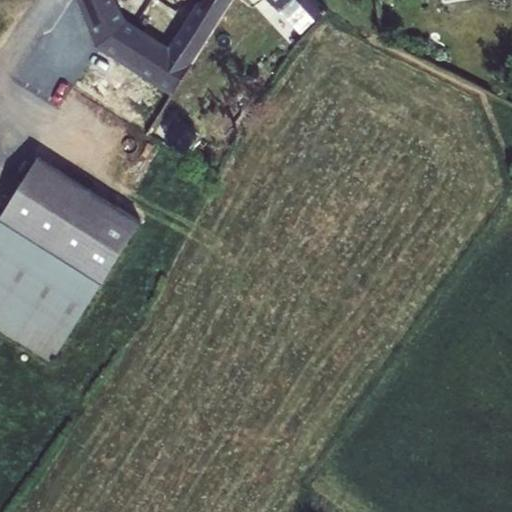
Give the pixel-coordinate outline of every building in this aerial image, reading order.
[(169,93),(236,0),(77,0),(94,41),(144,76),(169,93)] [(324,0),(277,0),(286,7),(292,0),(297,0),(316,17),(329,4),(324,0)] [(20,48),(4,50),(2,78),(21,78),(20,48)] [(169,93),(144,76),(117,116),(142,136),(169,93)] [(215,117),(199,122),(210,153),(225,148),(215,117)] [(11,194),(0,210),(0,329),(52,363),(141,225),(36,155),(11,194)]
